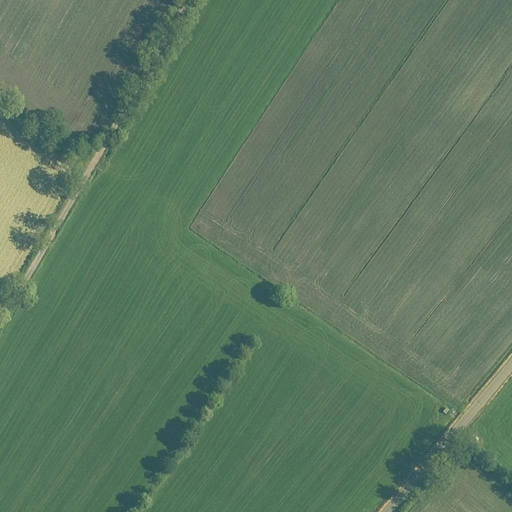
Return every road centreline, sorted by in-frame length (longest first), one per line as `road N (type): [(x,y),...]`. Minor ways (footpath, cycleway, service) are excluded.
road 1 (track): [(188,0),(0,323)]
road 2 (unclassified): [(389,511),(511,367)]
